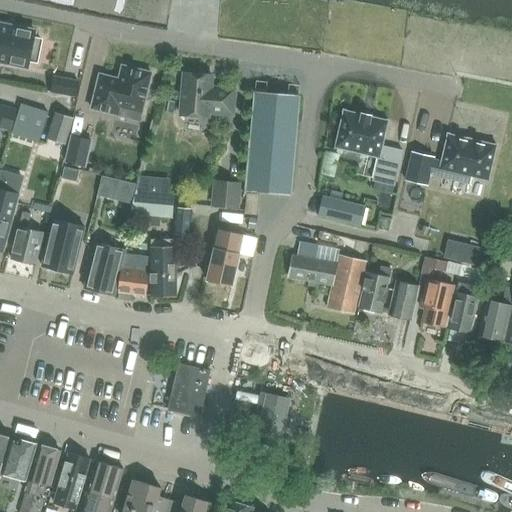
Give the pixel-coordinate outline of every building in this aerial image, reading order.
[(35,33),(0,24),(0,61),(29,67),(30,61),(36,63),(40,44),(33,43),(35,33)] [(151,73),(122,66),(119,80),(99,75),(91,109),(112,114),(114,106),(141,113),(151,73)] [(232,115),(235,90),(211,88),(212,75),(184,73),(180,115),(208,118),(208,113),(232,115)] [(53,77),(51,92),(75,96),(78,81),(53,77)] [(249,140),(244,191),(290,195),(299,95),(254,91),(249,140)] [(0,129),(10,132),(16,109),(0,104),(0,129)] [(22,108),(13,136),(41,145),(50,116),(22,108)] [(361,115),(345,111),(343,110),(343,112),(335,148),(378,158),(372,181),(394,186),(402,151),(382,146),(387,123),(388,123),(388,121),(386,121),(370,117),(371,116),(369,116),(368,116),(368,117),(369,117),(368,119),(362,117),(362,115),(363,116),(363,115),(363,114),(361,114),(361,115)] [(64,143),(72,119),(55,113),(47,138),(64,143)] [(467,139),(449,135),(449,134),(447,134),(447,136),(441,162),(433,160),(434,157),(412,152),(405,181),(427,186),(430,175),(441,178),(443,170),(488,181),(496,147),(497,145),(495,145),(495,146),(476,141),(475,140),(475,141),(475,143),(468,142),(468,140),(469,140),(469,139),(467,139)] [(91,141),(71,136),(65,162),(85,166),(91,141)] [(322,164),(320,174),(321,174),(333,177),(338,154),(326,151),(322,164)] [(97,195),(114,199),(119,180),(102,176),(97,195)] [(122,181),(119,194),(133,198),(136,184),(122,181)] [(237,207),(239,184),(215,182),(213,205),(237,207)] [(0,184),(0,251),(3,252),(20,191),(0,184)] [(246,194),(245,215),(257,216),(258,195),(246,194)] [(322,197),(317,217),(349,225),(359,227),(364,207),(322,197)] [(176,208),(174,234),(190,235),(192,210),(176,208)] [(35,264),(43,233),(27,229),(31,214),(22,212),(11,258),(35,264)] [(256,219),(249,218),(247,227),(254,228),(256,219)] [(53,220),(42,266),(73,274),(84,227),(53,220)] [(215,242),(207,280),(232,286),(239,254),(253,258),(257,239),(243,235),(218,230),(215,242)] [(151,295),(176,295),(175,239),(150,240),(151,295)] [(315,259),(318,246),(300,242),(297,256),(294,255),(289,277),(331,286),(327,307),(354,313),(366,262),(338,256),(337,264),(315,259)] [(114,295),(125,250),(95,243),(84,288),(114,295)] [(469,246),(464,263),(484,268),(488,250),(469,246)] [(145,296),(149,272),(147,272),(148,257),(125,254),(121,268),(118,292),(145,296)] [(431,275),(434,259),(426,257),(422,273),(431,275)] [(462,266),(458,283),(465,284),(469,268),(462,266)] [(377,275),(367,273),(359,307),(381,312),(390,270),(379,267),(377,275)] [(444,327),(454,286),(427,279),(420,306),(426,307),(422,322),(444,327)] [(411,319),(419,286),(397,281),(389,314),(411,319)] [(487,300),(479,335),(503,341),(511,306),(511,302),(511,287),(506,287),(502,304),(487,300)] [(470,333),(478,298),(456,293),(448,328),(470,333)] [(200,417),(210,371),(178,364),(178,365),(179,365),(169,410),(200,417)] [(275,432),(282,399),(268,396),(261,428),(275,432)] [(0,433),(0,468),(9,436),(0,433)] [(36,444),(20,440),(19,442),(11,440),(1,474),(25,481),(36,444)] [(50,486),(60,451),(39,445),(27,487),(25,492),(25,493),(22,504),(19,511),(29,511),(34,496),(34,494),(38,483),(50,486)] [(76,509),(79,499),(90,459),(68,453),(53,502),(76,509)] [(123,469),(97,461),(88,492),(114,500),(123,469)] [(167,511),(168,510),(155,507),(161,488),(133,480),(123,511),(167,511)] [(25,492),(27,487),(18,485),(13,502),(22,504),(25,493),(25,492)] [(110,511),(114,501),(88,493),(81,511),(110,511)] [(210,511),(213,504),(185,495),(180,511),(173,511),(168,510),(167,511),(210,511)] [(251,511),(253,508),(229,500),(225,511),(251,511)]
